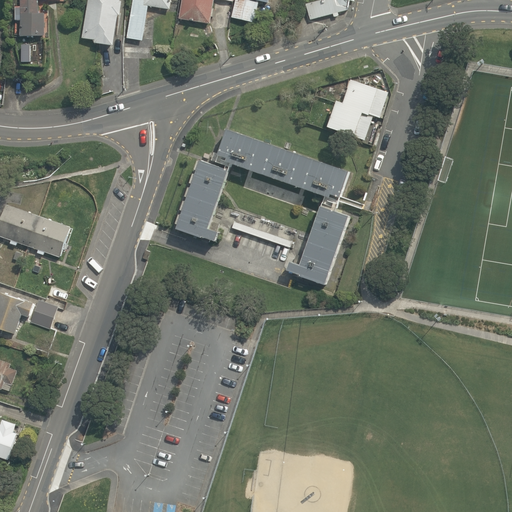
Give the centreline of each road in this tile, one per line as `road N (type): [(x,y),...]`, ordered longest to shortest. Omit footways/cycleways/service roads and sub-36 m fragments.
road 1 (residential): [(29,511),(139,207),(152,155),(149,103)]
road 2 (residential): [(369,275),(434,18)]
road 3 (tertiary): [(149,103),(374,32)]
road 4 (tertiary): [(0,127),(69,127),(149,103)]
